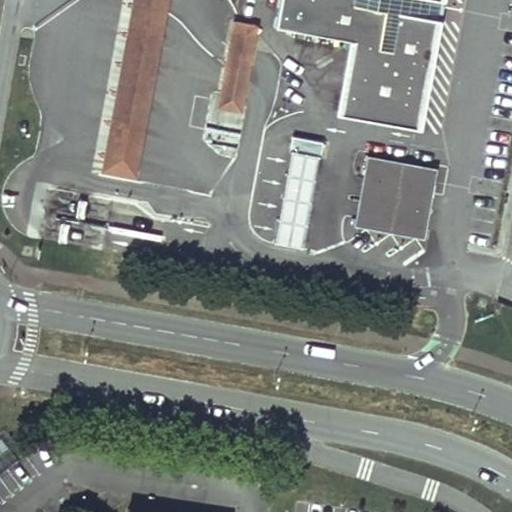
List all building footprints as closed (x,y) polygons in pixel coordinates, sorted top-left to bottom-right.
[(167,0),(129,0),(98,173),(135,180),(167,0)] [(281,0),(277,26),(356,40),(344,115),(420,127),(441,0),(281,0)] [(255,28),(231,23),(214,108),(239,112),(255,28)] [(327,143),(296,138),(278,244),(308,250),(327,143)] [(438,170),(372,158),(360,224),(426,236),(438,170)]
